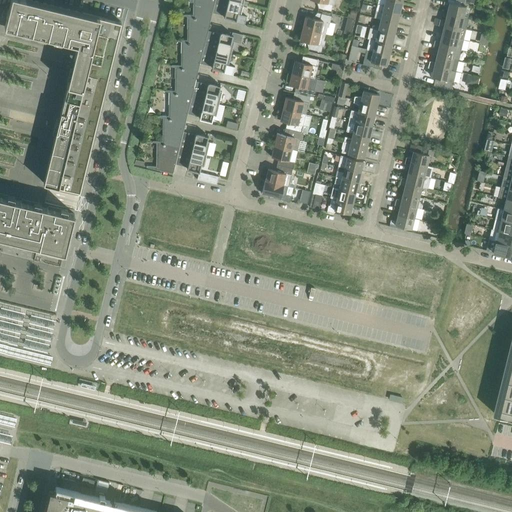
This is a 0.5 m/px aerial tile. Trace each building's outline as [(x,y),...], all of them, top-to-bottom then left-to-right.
[(10,0),(4,26),(77,44),(73,61),(43,182),(80,191),(107,77),(109,71),(110,65),(121,22),(35,1),(32,0),(10,0)] [(184,14),(184,15),(210,21),(211,17),(215,2),(221,3),(221,0),(193,0),(193,15),(184,14)] [(227,5),(224,17),(235,20),(235,22),(234,22),(244,25),(247,16),(241,15),(244,3),(231,0),(221,0),(221,3),(227,5)] [(313,0),(320,2),(318,8),(331,11),(333,4),(335,5),(336,0),(313,0)] [(399,12),(402,2),(393,0),(385,0),(384,4),(377,4),(377,7),(399,12)] [(449,6),(447,13),(463,17),(465,6),(450,2),(449,3),(444,1),(443,4),(449,6)] [(397,23),(399,12),(377,7),(376,10),(382,13),(381,19),(397,23)] [(328,22),(330,15),(317,12),(316,19),(305,16),(303,28),(326,34),(328,28),(329,28),(330,22),(328,22)] [(460,27),(463,17),(447,13),(445,20),(440,19),(439,22),(460,27)] [(209,26),(210,21),(184,15),(187,16),(187,40),(178,40),(177,40),(210,48),(211,43),(205,41),(209,26)] [(346,19),(343,29),(351,30),(353,20),(346,19)] [(372,25),(372,28),(394,33),(397,23),(381,19),(379,25),(372,25)] [(442,34),(458,38),(463,39),(466,29),(460,27),(439,22),(438,25),(444,27),(442,34)] [(394,33),(372,28),(370,27),(367,38),(369,38),(391,44),(394,33)] [(308,49),(321,52),(322,46),(324,47),(326,41),(325,41),(326,34),(303,28),(300,40),(310,42),(308,49)] [(232,34),(220,32),(217,44),(211,43),(210,48),(231,53),(234,42),(241,43),(243,34),(232,32),(232,34)] [(434,43),(455,48),(461,50),(463,39),(458,38),(442,34),(440,41),(435,40),(434,43)] [(369,38),(366,49),(389,54),(391,44),(369,38)] [(171,65),(198,72),(199,67),(202,52),(209,54),(210,48),(177,40),(177,41),(181,42),(181,65),(171,65)] [(438,48),(437,55),(458,60),(461,50),(455,48),(434,43),(433,46),(438,48)] [(210,48),(209,54),(215,55),(212,66),(212,68),(223,71),(223,72),(222,72),(222,73),(233,76),(235,67),(228,65),(231,53),(210,48)] [(366,49),(363,64),(381,69),(382,64),(386,65),(389,54),(366,49)] [(456,71),(458,60),(437,55),(435,62),(429,61),(429,64),(456,71)] [(319,60),(306,57),(305,63),(295,60),(292,72),(315,78),(319,60)] [(344,66),(332,63),(331,68),(337,70),(335,76),(340,77),(341,77),(344,66)] [(431,76),(435,77),(433,85),(451,89),(456,71),(429,64),(428,67),(433,69),(431,76)] [(165,91),(198,99),(199,93),(193,92),(197,76),(198,72),(171,65),(171,66),(175,67),(175,90),(165,90),(165,91)] [(317,78),(315,78),(292,72),(289,84),(299,87),(297,93),(310,96),(313,97),(317,78)] [(199,93),(198,99),(219,104),(222,92),(219,91),(220,85),(219,85),(208,82),(205,94),(199,93)] [(342,82),(338,96),(344,97),(347,83),(342,82)] [(355,97),(354,99),(376,105),(379,94),(377,93),(377,90),(364,87),(362,97),(355,97)] [(159,116),(177,120),(185,122),(186,118),(190,103),(196,104),(198,99),(165,91),(169,92),(168,116),(159,116)] [(306,114),(309,102),(310,96),(297,93),(296,99),(286,97),(283,109),(306,114)] [(338,96),(336,103),(338,104),(341,105),(345,102),(346,97),(344,97),(338,96)] [(202,106),(199,118),(208,120),(210,121),(211,121),(212,120),(213,115),(216,116),(219,104),(198,99),(196,104),(202,106)] [(322,109),(330,111),(332,101),(324,99),(322,109)] [(358,111),(374,115),(376,105),(354,99),(353,102),(360,105),(358,111)] [(500,108),(498,115),(505,117),(507,110),(500,108)] [(280,120),(290,123),(289,129),(301,132),(303,126),(304,120),(306,114),(283,109),(280,120)] [(349,120),(350,120),(371,126),(373,120),(374,115),(358,111),(351,110),(349,120)] [(185,122),(177,120),(159,116),(163,117),(163,120),(162,141),(153,141),(185,149),(187,144),(181,142),(184,127),(185,122)] [(349,120),(346,131),(353,132),(369,136),(371,126),(350,120),(349,120)] [(226,121),(224,127),(236,129),(237,124),(226,121)] [(322,127),(318,132),(325,138),(327,130),(322,127)] [(274,145),(292,149),(297,150),(299,140),(301,140),(303,133),(301,132),(289,129),(285,128),(284,135),(277,133),(276,135),(274,136),(275,138),(275,140),(273,142),(274,144),(274,145)] [(343,141),(366,147),(369,136),(353,132),(351,138),(345,137),(345,138),(344,141),(343,141)] [(193,145),(187,144),(185,149),(207,154),(210,142),(207,141),(208,136),(207,135),(196,133),(193,145)] [(146,167),(173,173),(178,153),(184,155),(185,149),(153,141),(153,142),(156,143),(156,166),(147,166),(146,167)] [(341,152),(348,154),(364,158),(366,147),(343,141),(341,148),(342,149),(341,152)] [(429,155),(432,156),(433,149),(411,144),(410,150),(413,151),(412,158),(406,157),(405,160),(426,165),(429,155)] [(274,145),(271,157),(278,158),(281,159),(280,165),(293,168),(294,162),(289,161),(292,149),(274,145)] [(190,156),(187,169),(193,170),(199,172),(201,166),(204,167),(207,154),(185,149),(184,155),(190,156)] [(360,171),(363,160),(340,155),(338,166),(360,171)] [(405,160),(404,163),(410,165),(408,172),(424,176),(430,177),(432,167),(426,165),(405,160)] [(448,164),(446,171),(452,173),(454,165),(448,164)] [(265,180),(288,186),(290,180),(293,168),(280,165),(278,171),(268,169),(265,180)] [(511,167),(505,165),(502,176),(511,178),(511,167)] [(342,178),(358,182),(360,171),(338,166),(337,170),(343,172),(342,178)] [(219,177),(219,176),(199,172),(197,179),(217,184),(217,183),(218,177),(219,177)] [(430,177),(424,176),(408,172),(406,179),(401,178),(400,181),(421,186),(427,188),(430,177)] [(511,178),(502,176),(500,186),(511,189),(511,178)] [(333,184),(333,187),(355,192),(358,182),(342,178),(342,179),(336,177),(334,184),(333,184)] [(275,195),(274,198),(290,202),(291,196),(286,195),(288,186),(265,180),(262,192),(270,194),(275,195)] [(405,186),(403,193),(419,197),(421,186),(400,181),(399,184),(405,186)] [(443,183),(442,190),(448,192),(450,184),(443,183)] [(497,197),(506,199),(511,200),(511,189),(500,186),(497,197)] [(353,203),(355,192),(333,187),(330,197),(332,198),(353,203)] [(302,189),(299,202),(307,204),(310,191),(302,189)] [(313,193),(309,207),(319,209),(322,195),(317,194),(313,193)] [(424,198),(419,197),(403,193),(401,200),(396,199),(395,202),(416,207),(421,209),(424,198)] [(64,257),(74,214),(0,195),(0,242),(13,246),(13,245),(31,249),(30,250),(46,254),(46,253),(64,257)] [(332,198),(330,205),(328,205),(328,208),(327,211),(334,213),(335,210),(350,214),(353,203),(337,199),(332,198)] [(511,200),(506,199),(503,209),(511,211),(511,200)] [(400,207),(398,214),(414,218),(416,207),(395,202),(394,205),(400,207)] [(495,218),(501,220),(511,222),(511,211),(503,209),(497,208),(495,218)] [(414,218),(398,214),(396,221),(390,220),(390,223),(404,227),(408,228),(411,229),(414,218)] [(511,222),(501,220),(498,230),(511,234),(511,233),(511,222)] [(489,239),(511,245),(511,244),(511,233),(511,234),(492,229),(491,229),(489,239)] [(486,250),(509,256),(511,249),(511,244),(511,245),(489,239),(486,250)] [(3,303),(0,316),(0,341),(2,342),(0,350),(0,351),(5,353),(6,352),(36,359),(37,352),(27,350),(30,340),(35,341),(33,349),(50,352),(58,316),(3,303)] [(511,341),(494,413),(511,417),(511,341)] [(0,439),(13,443),(19,416),(0,412),(0,439)] [(141,511),(49,490),(43,511),(141,511)]
